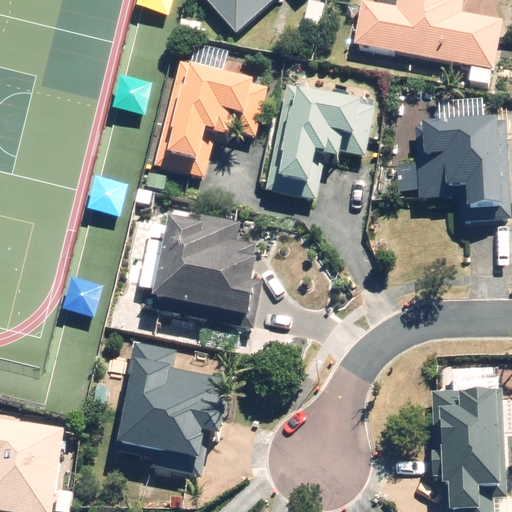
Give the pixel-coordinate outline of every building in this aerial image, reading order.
[(206,0),(237,37),(281,0),(206,0)] [(368,5),(361,49),(474,68),(471,86),(492,89),(494,73),(500,73),(508,25),(468,18),(470,0),(403,0),(401,11),(368,5)] [(330,6),(311,2),(306,28),(325,32),(330,6)] [(249,138),(259,141),(271,93),(185,70),(159,170),(209,183),(220,140),(238,145),(244,124),(252,126),(249,138)] [(363,143),(371,104),(290,89),(270,196),(316,205),(325,160),(345,164),(349,140),(363,143)] [(420,129),(424,203),(464,201),(466,225),(511,222),(511,220),(507,125),(420,129)] [(171,260),(163,303),(258,320),(264,288),(260,288),(264,266),(258,265),(260,251),(239,247),(243,226),(186,216),(184,226),(177,225),(176,230),(154,226),(148,256),(171,260)] [(181,350),(137,343),(118,454),(158,461),(156,476),(204,484),(212,440),(231,444),(241,388),(227,386),(176,377),(181,350)] [(506,394),(436,394),(437,483),(447,483),(446,511),(486,511),(487,495),(507,495),(506,394)] [(0,511),(74,511),(76,495),(60,493),(66,431),(0,424),(0,511)]
